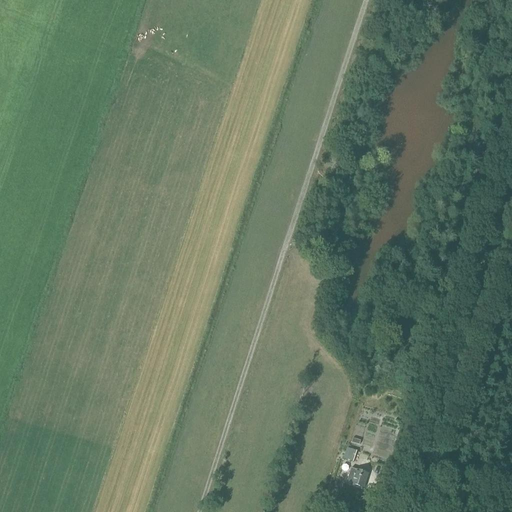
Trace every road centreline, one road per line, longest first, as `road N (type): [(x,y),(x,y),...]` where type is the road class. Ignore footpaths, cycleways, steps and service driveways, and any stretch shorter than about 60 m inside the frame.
road 1 (track): [(366,0),(200,511)]
road 2 (track): [(511,184),(418,469)]
